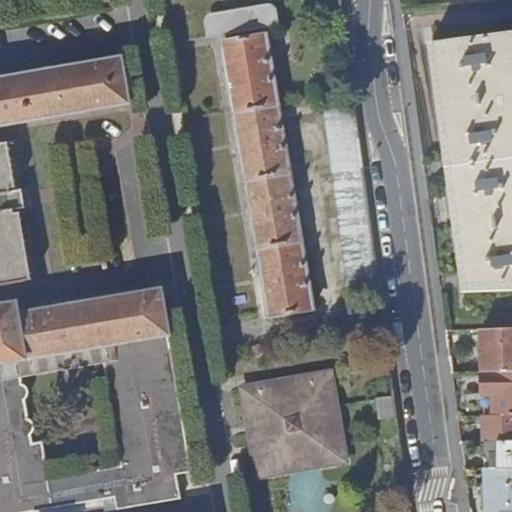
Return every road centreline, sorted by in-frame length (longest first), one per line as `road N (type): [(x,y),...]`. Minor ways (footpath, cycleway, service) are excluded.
road 1 (residential): [(432,511),(437,471),(395,163),(378,113),(369,0)]
road 2 (unknown): [(106,126),(49,132),(31,149),(54,289)]
